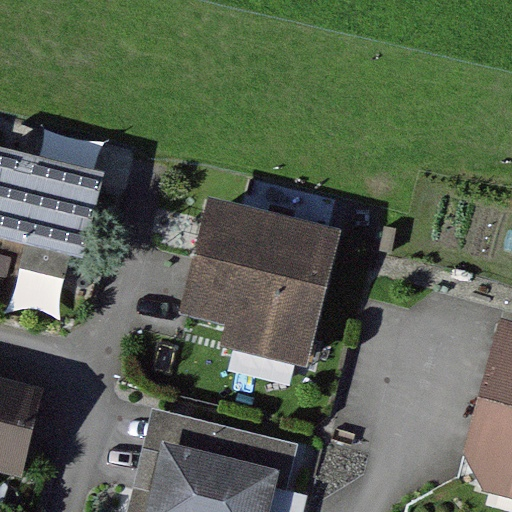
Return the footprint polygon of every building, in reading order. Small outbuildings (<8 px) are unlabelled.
[(104,172),(0,148),(0,247),(82,266),(104,172)] [(307,369),(342,230),(207,197),(178,315),(226,327),(220,348),(307,369)] [(511,320),(505,319),(464,482),(511,494),(511,320)] [(45,391),(0,380),(0,468),(26,474),(45,391)] [(150,441),(165,444),(283,470),(279,487),(295,490),(306,442),(157,409),(150,441)] [(273,511),(279,487),(283,470),(165,444),(150,511),(273,511)]
